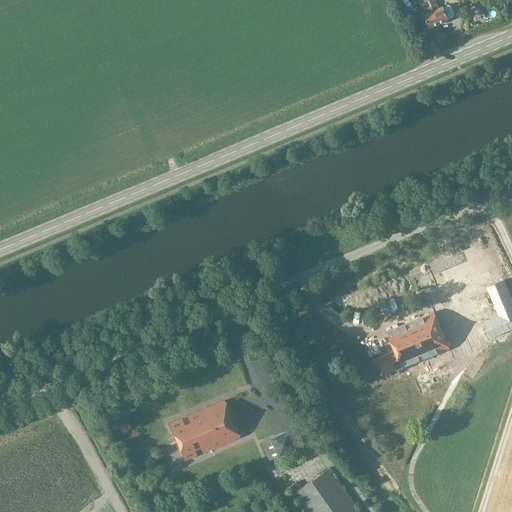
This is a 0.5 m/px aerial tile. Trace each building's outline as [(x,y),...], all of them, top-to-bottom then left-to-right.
[(424,0),(425,2),(421,4),(425,14),(430,27),(440,23),(429,0),(424,0)] [(429,0),(440,23),(449,19),(449,18),(453,16),(454,13),(451,6),(448,5),(444,7),(444,6),(439,8),(436,0),(429,0)] [(477,19),(492,15),(488,2),(479,4),(478,4),(465,7),(466,13),(475,11),(477,19)] [(498,315),(484,321),(491,338),(511,329),(511,299),(504,280),(486,287),(496,309),(498,308),(501,314),(498,315)] [(488,319),(479,293),(457,301),(468,332),(485,326),(483,320),(488,319)] [(378,358),(384,373),(395,369),(396,371),(450,349),(435,311),(387,331),(395,351),(378,358)] [(444,384),(449,382),(444,368),(416,379),(422,394),(427,392),(444,384)] [(369,396),(367,384),(351,387),(353,399),(369,396)] [(169,424),(184,460),(202,453),(200,448),(207,446),(209,450),(239,437),(224,401),(169,424)] [(400,424),(400,416),(391,416),(391,424),(400,424)] [(296,448),(301,446),(293,429),(289,431),(289,430),(270,437),(271,439),(261,443),(269,460),(278,456),(296,448)] [(287,488),(304,511),(361,511),(330,467),(301,487),(297,481),(287,488)]
